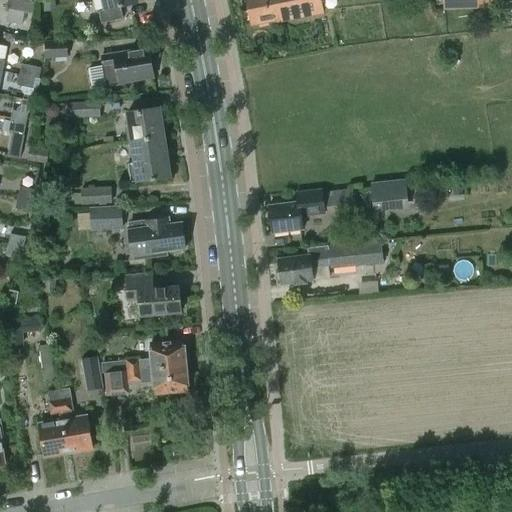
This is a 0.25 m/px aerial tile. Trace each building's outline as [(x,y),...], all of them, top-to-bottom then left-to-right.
[(7,0),(6,9),(21,12),(28,14),(33,15),(35,4),(30,3),(23,2),(14,0),(7,0)] [(54,0),(43,0),(45,12),(55,11),(54,0)] [(135,0),(100,0),(103,10),(98,13),(100,24),(122,19),(119,6),(136,2),(135,0)] [(245,0),(251,25),(280,19),(280,21),(322,13),(319,0),(245,0)] [(491,0),(443,0),(444,9),(492,8),(491,0)] [(66,42),(45,43),(43,43),(44,59),(55,58),(55,63),(64,63),(64,58),(66,58),(66,42)] [(102,67),(88,69),(92,89),(138,81),(138,79),(152,77),(148,55),(136,57),(135,52),(101,57),(102,67)] [(20,65),(18,75),(34,78),(39,79),(41,69),(20,65)] [(34,78),(18,75),(16,86),(32,89),(34,78)] [(48,85),(39,86),(39,100),(48,99),(48,85)] [(70,120),(99,118),(98,104),(69,106),(70,120)] [(49,106),(45,110),(46,115),(50,119),(55,118),(58,114),(58,109),(54,106),(49,106)] [(130,142),(163,136),(159,109),(126,114),(130,142)] [(12,111),(10,122),(25,125),(27,114),(12,111)] [(25,125),(10,122),(7,133),(23,136),(25,125)] [(130,142),(133,164),(128,165),(130,182),(169,176),(163,136),(130,142)] [(27,161),(45,164),(48,151),(29,148),(27,161)] [(370,183),(370,184),(373,207),(406,203),(403,179),(370,183)] [(17,199),(33,202),(35,191),(20,188),(17,199)] [(80,191),(81,204),(110,203),(109,189),(80,191)] [(296,193),(297,203),(268,206),(272,233),(302,229),(300,216),(324,213),(323,209),(353,205),(351,189),(321,193),(321,190),(296,193)] [(33,202),(17,199),(15,209),(31,213),(33,202)] [(122,204),(90,205),(91,228),(123,227),(122,204)] [(130,230),(128,231),(132,256),(134,256),(134,261),(155,258),(155,253),(167,252),(185,249),(182,224),(168,225),(167,219),(129,224),(130,230)] [(10,235),(8,246),(24,250),(26,238),(10,235)] [(280,274),(278,276),(279,282),(281,283),(281,287),(294,285),(295,287),(307,286),(307,284),(313,284),(312,271),(331,269),(331,271),(370,267),(380,266),(378,245),(368,246),(309,251),(309,258),(279,260),(280,274)] [(24,250),(8,246),(5,257),(22,260),(24,250)] [(447,276),(447,269),(434,269),(435,277),(447,276)] [(178,287),(152,290),(151,277),(113,280),(113,288),(126,287),(127,302),(138,301),(140,318),(180,314),(178,287)] [(23,346),(22,334),(39,332),(37,319),(8,324),(12,348),(23,346)] [(139,361),(138,361),(139,372),(185,368),(183,342),(150,345),(151,360),(139,361)] [(49,345),(39,347),(41,364),(51,362),(49,345)] [(96,358),(81,360),(87,391),(102,389),(96,358)] [(115,374),(139,372),(138,361),(114,363),(115,374)] [(185,368),(139,372),(115,374),(108,374),(110,392),(128,391),(128,383),(140,382),(140,385),(153,384),(154,395),(187,392),(185,368)] [(69,389),(57,391),(68,454),(93,449),(87,418),(75,420),(69,389)] [(49,403),(52,424),(38,426),(43,458),(68,454),(57,391),(48,392),(50,403),(49,403)]
